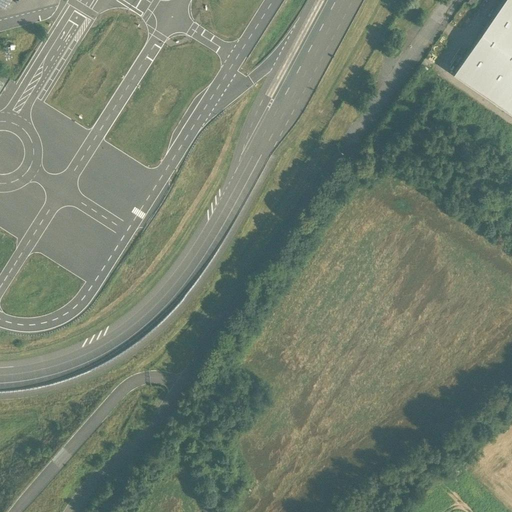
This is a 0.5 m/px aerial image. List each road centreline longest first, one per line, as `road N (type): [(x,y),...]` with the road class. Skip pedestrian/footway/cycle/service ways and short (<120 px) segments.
road 1 (unclassified): [(449,0),(166,410),(71,511)]
road 2 (unknown): [(284,51),(202,250),(168,296),(116,343),(86,358),(0,379)]
road 3 (unknown): [(8,511),(130,384),(148,377),(180,390)]
road 4 (unknown): [(168,18),(66,189)]
road 5 (unknown): [(128,228),(69,311),(25,327),(0,321)]
road 6 (unknown): [(207,103),(128,228)]
